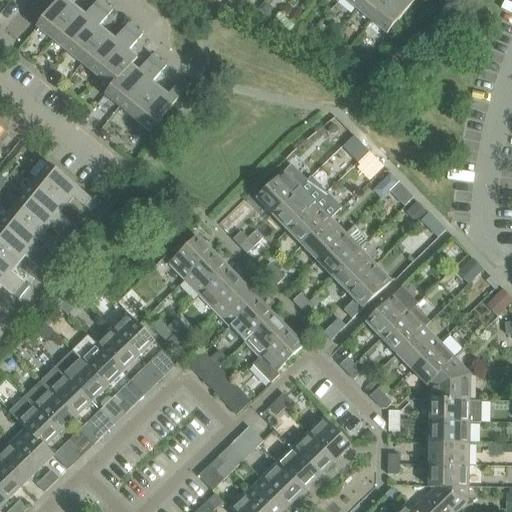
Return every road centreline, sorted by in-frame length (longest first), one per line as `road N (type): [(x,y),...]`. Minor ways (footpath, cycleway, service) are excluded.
road 1 (residential): [(84,473),(183,377),(230,426)]
road 2 (residential): [(376,420),(311,354),(230,426)]
road 3 (residential): [(125,183),(0,85)]
road 4 (residential): [(230,426),(144,511)]
